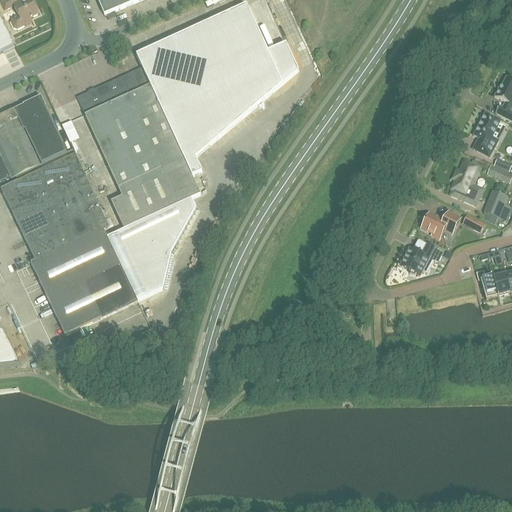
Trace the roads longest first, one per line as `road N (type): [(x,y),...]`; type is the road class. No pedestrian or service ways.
road 1 (secondary): [(164,511),(203,365),(248,246),(409,0)]
road 2 (residential): [(368,291),(511,2)]
road 3 (residential): [(368,291),(445,278),(459,253),(511,240)]
road 4 (unclassified): [(72,37),(95,39),(186,0)]
